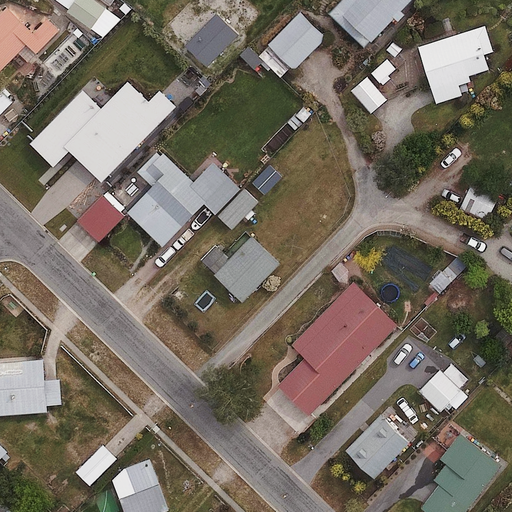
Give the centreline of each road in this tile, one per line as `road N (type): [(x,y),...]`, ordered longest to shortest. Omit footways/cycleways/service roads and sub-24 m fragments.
road 1 (residential): [(188,395),(377,202)]
road 2 (residential): [(8,218),(188,395)]
road 3 (residential): [(188,395),(308,511)]
